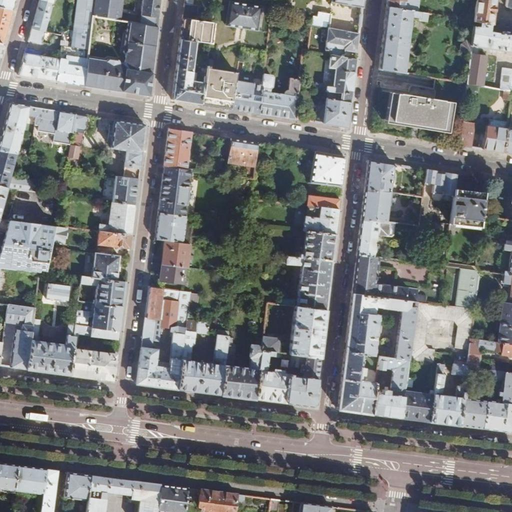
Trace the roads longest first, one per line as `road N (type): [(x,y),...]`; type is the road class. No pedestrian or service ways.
road 1 (residential): [(157,111),(115,430)]
road 2 (residential): [(356,143),(316,456)]
road 3 (residential): [(0,456),(292,494)]
road 4 (residential): [(356,143),(157,111)]
road 5 (secondary): [(296,453),(115,430)]
road 6 (residential): [(157,111),(1,87)]
road 7 (residential): [(511,168),(356,143)]
road 8 (residential): [(374,0),(356,143)]
